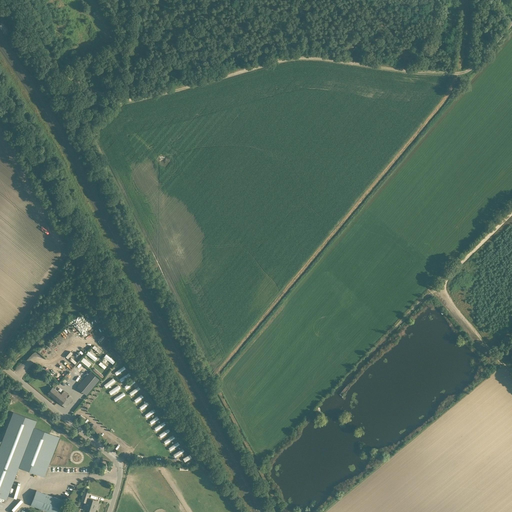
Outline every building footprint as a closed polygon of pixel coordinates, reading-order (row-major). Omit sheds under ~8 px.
[(9,32),(3,23),(0,24),(0,26),(5,34),(9,32)] [(106,337),(101,343),(105,347),(111,342),(106,337)] [(99,353),(102,350),(94,345),(92,348),(99,353)] [(116,357),(118,354),(111,348),(109,350),(116,357)] [(97,358),(94,355),(95,353),(90,349),(86,354),(95,361),(97,358)] [(104,357),(112,364),(115,361),(106,354),(104,357)] [(89,366),(91,363),(84,357),(81,360),(89,366)] [(124,366),(114,372),(116,374),(126,369),(124,366)] [(86,395),(99,379),(90,371),(77,387),(86,395)] [(103,384),(106,387),(115,381),(113,378),(103,384)] [(133,379),(124,385),(126,388),(135,382),(133,379)] [(118,385),(109,391),(111,395),(120,388),(118,385)] [(341,396),(341,395),(349,386),(347,385),(340,394),(339,394),(341,396)] [(138,386),(129,393),(131,395),(140,389),(138,386)] [(48,393),(57,401),(61,404),(65,408),(73,398),(64,390),(61,394),(53,387),(48,393)] [(115,401),(125,395),(124,393),(113,398),(115,401)] [(0,496),(6,499),(19,467),(44,477),(59,437),(34,427),(36,421),(13,412),(0,445),(0,496)] [(165,443),(175,437),(173,435),(164,441),(165,443)] [(170,450),(179,444),(178,442),(168,448),(170,450)] [(183,448),(173,454),(175,458),(185,452),(183,448)] [(49,511),(57,511),(62,500),(36,490),(31,505),(49,511)] [(94,511),(98,501),(88,498),(89,493),(84,491),(81,501),(84,502),(82,509),(87,510),(86,511),(94,511)]
